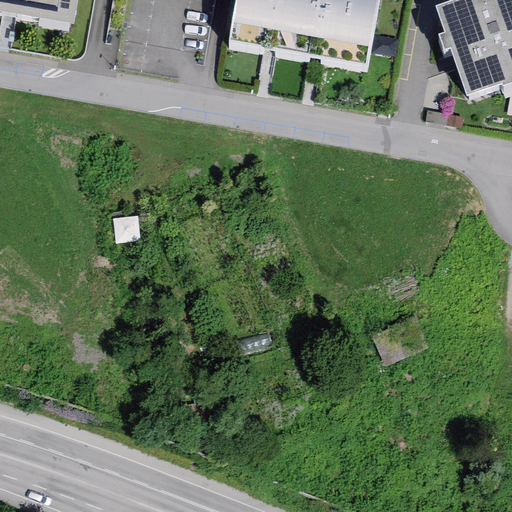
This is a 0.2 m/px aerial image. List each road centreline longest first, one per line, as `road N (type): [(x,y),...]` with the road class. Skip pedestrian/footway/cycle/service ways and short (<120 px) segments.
road 1 (residential): [(0,66),(483,156),(511,177)]
road 2 (primary): [(241,511),(100,458),(0,433)]
road 3 (primary): [(196,511),(0,437)]
